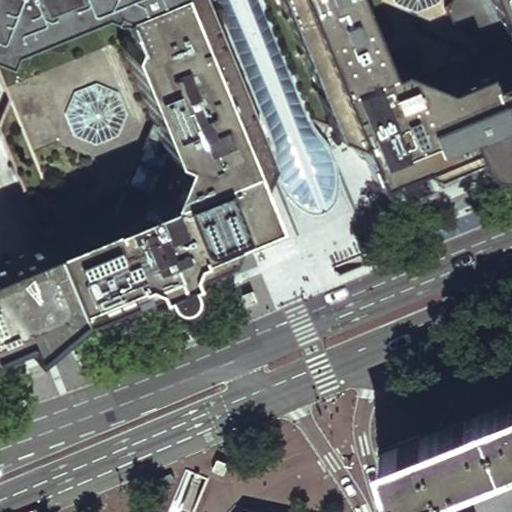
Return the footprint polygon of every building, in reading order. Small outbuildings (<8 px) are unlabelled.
[(0,0),(0,28),(70,0),(112,0),(119,16),(114,29),(151,112),(154,131),(167,135),(155,164),(33,217),(64,292),(134,264),(140,278),(146,276),(149,281),(152,286),(158,289),(167,288),(173,284),(175,277),(176,271),(174,266),(181,263),(174,247),(225,226),(228,225),(242,219),(250,214),(246,203),(257,198),(248,173),(255,168),(260,162),(262,154),(262,149),(258,137),(264,123),(211,0),(0,0)] [(70,0),(0,28),(0,80),(5,94),(7,111),(0,118),(0,138),(9,162),(8,166),(12,167),(24,198),(22,202),(27,203),(33,217),(155,164),(167,135),(154,131),(151,112),(114,29),(119,16),(112,0),(70,0)] [(211,0),(264,123),(267,139),(270,155),(271,163),(271,170),(278,186),(289,199),(298,207),(309,211),(317,212),(321,210),(325,208),(333,199),(335,184),(335,163),(327,145),(324,141),(313,128),(305,117),(301,108),(294,90),(256,0),(211,0)] [(511,0),(256,0),(294,90),(301,108),(317,114),(320,123),(324,127),(326,129),(329,132),(338,133),(348,131),(360,156),(371,151),(376,162),(453,132),(457,138),(462,147),(469,155),(475,157),(485,156),(496,149),(499,142),(500,131),(497,122),(495,114),(511,107),(511,0)] [(0,339),(218,250),(225,226),(64,292),(41,236),(0,251),(0,339)] [(456,511),(444,472),(496,450),(499,459),(511,454),(511,398),(454,421),(381,450),(393,488),(399,487),(403,501),(406,511),(456,511)]
